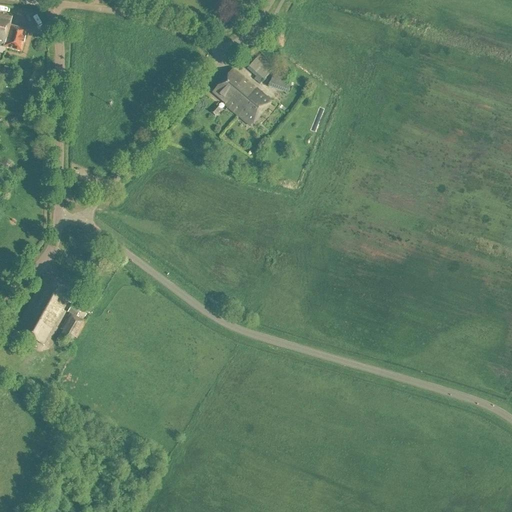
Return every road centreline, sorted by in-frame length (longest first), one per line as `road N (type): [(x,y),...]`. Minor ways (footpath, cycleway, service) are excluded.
road 1 (unclassified): [(81,219),(240,330),(469,398),(511,420)]
road 2 (tertiary): [(41,1),(58,36),(57,220)]
road 3 (unclassified): [(225,54),(81,219)]
road 4 (unclassified): [(41,1),(126,12),(225,54)]
